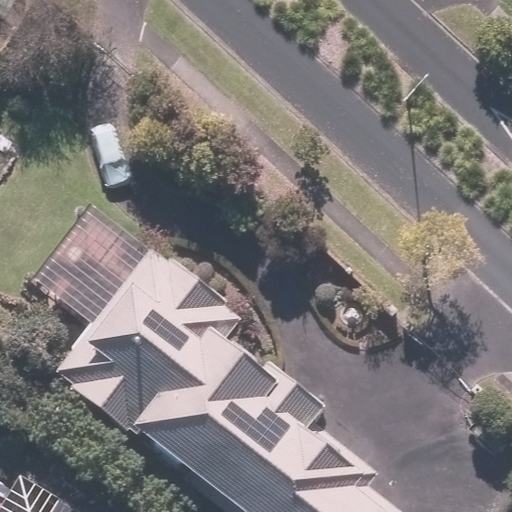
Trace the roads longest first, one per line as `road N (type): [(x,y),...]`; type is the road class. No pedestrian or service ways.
road 1 (residential): [(511,265),(229,0)]
road 2 (residential): [(360,0),(511,150)]
